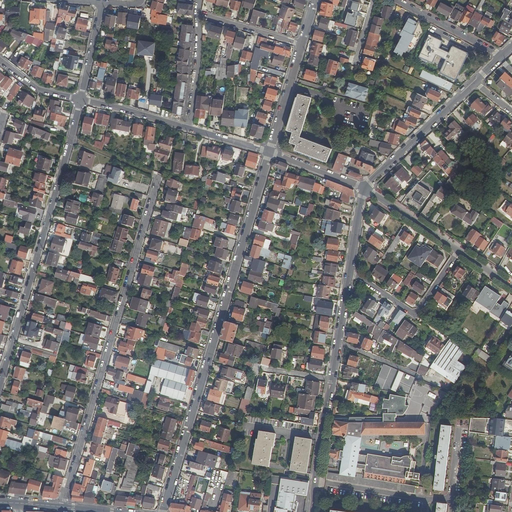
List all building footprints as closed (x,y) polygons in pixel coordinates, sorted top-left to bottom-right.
[(164,0),(151,0),(152,0),(153,1),(152,4),(151,9),(161,12),(164,0)] [(217,0),(217,3),(216,5),(228,8),(230,2),(230,0),(217,0)] [(233,0),(230,0),(230,2),(232,3),(231,8),(238,11),(241,2),(233,0)] [(243,0),(241,6),(254,10),(254,9),(256,0),(243,0)] [(306,0),(304,0),(295,0),(293,6),(303,9),(306,0)] [(347,0),(345,8),(349,9),(352,0),(356,1),(356,0),(347,0)] [(184,14),(186,2),(183,1),(183,3),(178,2),(177,13),(184,14)] [(189,2),(186,2),(184,14),(192,15),(194,2),(190,1),(190,3),(189,3),(189,2)] [(332,4),(323,1),(320,14),(326,15),(327,11),(330,11),(332,4)] [(437,9),(446,15),(450,7),(446,5),(447,5),(445,4),(440,2),(437,9)] [(458,21),(465,9),(456,4),(453,9),(452,11),(453,11),(450,17),(458,21)] [(64,9),(60,8),(59,13),(62,14),(70,16),(76,17),(77,11),(71,10),(69,10),(69,6),(64,5),(64,9)] [(283,5),(282,9),(279,18),(283,19),(290,22),(292,16),(295,9),(283,5)] [(390,19),(391,14),(392,8),(385,6),(384,10),(383,13),(382,18),(390,19)] [(20,8),(6,7),(6,9),(5,15),(19,16),(20,8)] [(511,11),(505,7),(503,11),(505,12),(502,18),(511,23),(511,18),(509,17),(510,15),(509,15),(511,11)] [(35,9),(35,12),(31,11),(30,16),(30,23),(38,23),(39,19),(45,20),(46,10),(35,9)] [(254,10),(250,24),(255,26),(258,15),(259,15),(260,15),(261,12),(254,9),(254,10)] [(472,14),(465,10),(460,19),(465,22),(466,21),(468,22),(472,14)] [(123,13),(119,13),(118,18),(116,17),(115,24),(127,25),(128,19),(128,13),(127,13),(127,12),(123,11),(123,13)] [(486,11),(483,17),(480,23),(484,25),(487,26),(488,23),(490,20),(489,19),(492,14),(486,11)] [(166,24),(167,16),(159,15),(159,13),(153,12),(151,22),(166,24)] [(483,17),(475,12),(469,23),(477,28),(480,23),(483,17)] [(116,17),(117,16),(106,14),(104,25),(115,27),(115,24),(116,17)] [(138,29),(141,16),(129,14),(128,19),(127,25),(126,27),(138,29)] [(374,16),(372,24),(373,24),(381,26),(382,21),(380,20),(378,20),(379,18),(374,16)] [(86,31),(88,20),(79,18),(77,24),(76,24),(76,25),(77,25),(76,29),(83,31),(86,31)] [(340,23),(322,18),(318,30),(321,31),(324,32),(324,29),(327,30),(330,23),(347,28),(348,26),(343,24),(340,23)] [(411,34),(418,23),(409,18),(403,30),(399,27),(397,31),(397,32),(397,33),(402,36),(393,51),(400,55),(403,51),(405,52),(413,35),(411,34)] [(508,34),(511,25),(511,24),(504,20),(499,30),(508,34)] [(295,33),(298,24),(291,22),(288,30),(295,33)] [(181,32),(193,33),(193,30),(192,30),(193,24),(190,23),(190,25),(183,24),(181,32)] [(420,24),(418,23),(411,34),(413,35),(420,24)] [(477,29),(476,31),(480,33),(484,25),(480,23),(477,28),(477,29)] [(44,40),(44,41),(48,41),(48,35),(48,29),(50,29),(54,30),(56,25),(47,24),(45,29),(44,35),(44,40)] [(373,24),(370,32),(379,34),(381,26),(373,24)] [(208,35),(220,39),(223,29),(211,25),(208,35)] [(8,35),(9,34),(11,32),(12,32),(13,29),(7,26),(2,32),(8,35)] [(67,29),(60,27),(57,38),(64,40),(67,29)] [(9,34),(24,41),(28,35),(18,31),(13,29),(12,32),(11,32),(9,34)] [(316,30),(312,41),(314,42),(322,44),(325,32),(324,32),(321,31),(316,30)] [(358,32),(355,31),(350,30),(346,44),(354,47),(358,32)] [(237,34),(228,31),(226,40),(229,42),(229,48),(227,54),(231,55),(234,47),(237,37),(237,34)] [(505,37),(496,31),(492,39),(496,41),(495,43),(499,45),(505,37)] [(194,33),(193,33),(181,32),(180,40),(181,40),(193,42),(194,38),(192,38),(192,36),(193,35),(194,33)] [(376,47),(379,35),(370,33),(367,43),(366,44),(376,47)] [(443,41),(429,35),(419,57),(432,63),(436,55),(446,59),(440,73),(455,80),(468,52),(453,46),(449,53),(439,48),(443,41)] [(106,37),(101,36),(100,39),(107,41),(106,43),(105,43),(105,44),(106,44),(105,48),(111,49),(111,51),(111,53),(114,53),(116,52),(117,47),(115,47),(116,42),(112,41),(112,39),(112,38),(106,37)] [(263,38),(259,36),(256,47),(274,52),(275,47),(277,42),(275,41),(273,47),(265,45),(262,44),(263,38)] [(40,48),(44,41),(41,40),(35,37),(32,44),(40,48)] [(237,37),(234,47),(243,49),(244,48),(246,39),(237,37)] [(69,55),(70,55),(70,52),(63,50),(64,47),(55,45),(56,39),(53,38),(50,50),(61,53),(64,54),(69,55)] [(193,44),(193,42),(181,40),(180,48),(193,50),(193,46),(191,46),(192,45),(193,44)] [(155,43),(140,41),(138,52),(153,54),(155,43)] [(322,44),(314,42),(314,43),(313,43),(311,52),(311,54),(320,56),(320,57),(323,44),(322,44)] [(131,69),(133,59),(136,44),(131,43),(127,64),(124,64),(124,67),(131,69)] [(373,56),(375,48),(376,47),(366,44),(364,53),(371,55),(370,57),(372,57),(372,56),(373,56)] [(275,47),(274,52),(276,53),(280,54),(285,56),(286,56),(289,57),(291,49),(286,47),(286,49),(285,51),(284,50),(282,50),(282,49),(275,47)] [(192,54),(193,50),(180,48),(179,56),(190,58),(191,55),(190,55),(190,53),(192,54)] [(243,50),(241,57),(240,61),(246,62),(247,59),(251,60),(253,53),(243,50)] [(280,54),(276,53),(273,63),(282,66),(285,56),(280,54)] [(320,56),(311,54),(309,63),(317,66),(320,56)] [(80,57),(69,55),(68,58),(64,57),(63,64),(67,65),(66,68),(74,70),(75,67),(77,68),(80,57)] [(189,61),(190,58),(179,56),(178,56),(177,64),(178,64),(189,66),(190,62),(188,62),(188,61),(189,61)] [(18,64),(29,70),(32,64),(33,62),(30,61),(31,60),(25,57),(25,58),(22,57),(20,60),(18,64)] [(329,59),(325,72),(335,75),(339,62),(336,61),(329,59)] [(375,61),(365,59),(363,67),(373,70),(375,61)] [(94,76),(94,79),(103,81),(107,63),(97,61),(96,65),(100,66),(100,69),(98,77),(94,76)] [(191,66),(189,66),(178,64),(177,73),(189,74),(189,71),(188,71),(188,70),(190,70),(191,66)] [(40,77),(44,69),(39,67),(35,65),(31,74),(40,77)] [(228,66),(228,70),(227,77),(234,78),(236,65),(228,66)] [(217,67),(215,80),(227,80),(227,77),(228,70),(217,67)] [(449,91),(453,84),(423,69),(419,77),(434,84),(449,91)] [(315,81),(317,73),(307,70),(305,78),(315,81)] [(42,81),(51,83),(54,73),(53,71),(50,71),(49,72),(49,74),(44,73),(42,81)] [(349,79),(355,81),(358,74),(351,72),(349,79)] [(104,91),(114,93),(115,89),(116,86),(118,74),(113,73),(112,78),(107,78),(104,91)] [(190,75),(189,74),(177,73),(176,81),(177,81),(188,83),(189,80),(188,80),(188,78),(190,78),(190,75)] [(69,76),(59,74),(57,84),(68,87),(69,83),(68,83),(68,81),(69,76)] [(504,74),(500,77),(503,80),(511,87),(511,86),(511,78),(510,77),(509,78),(504,74)] [(11,80),(9,78),(7,77),(0,85),(0,93),(3,96),(13,82),(11,80)] [(277,78),(272,77),(272,79),(267,77),(264,86),(274,89),(277,78)] [(503,80),(500,77),(497,81),(511,94),(511,92),(511,87),(503,80)] [(94,79),(93,82),(90,82),(89,87),(96,89),(96,85),(100,86),(102,86),(103,81),(94,79)] [(190,83),(188,83),(177,81),(176,89),(183,90),(188,91),(188,88),(187,88),(187,86),(189,86),(190,83)] [(368,88),(348,82),(345,95),(364,100),(368,88)] [(118,86),(117,89),(116,95),(124,97),(126,86),(118,84),(118,86)] [(20,89),(21,88),(17,85),(12,91),(13,92),(11,95),(12,96),(15,98),(17,95),(20,89)] [(157,107),(161,108),(164,86),(161,86),(160,90),(159,96),(155,95),(151,94),(149,104),(157,105),(157,107)] [(127,97),(138,99),(140,89),(136,88),(136,90),(128,89),(127,97)] [(275,101),(278,90),(269,88),(266,98),(275,101)] [(34,99),(20,89),(17,95),(19,97),(17,99),(20,102),(21,101),(29,107),(34,99)] [(187,93),(188,91),(183,90),(176,89),(175,97),(188,99),(188,95),(186,95),(186,93),(187,93)] [(437,100),(440,93),(431,89),(427,96),(437,100)] [(427,97),(418,93),(413,104),(422,108),(427,97)] [(311,98),(298,94),(287,130),(292,132),(289,142),(296,144),(294,150),(327,161),(331,149),(300,137),(311,98)] [(198,95),(196,109),(206,110),(210,110),(212,100),(207,99),(207,96),(198,95)] [(187,103),(188,99),(175,97),(174,105),(186,107),(186,104),(185,104),(185,103),(187,103)] [(471,104),(468,106),(473,111),(475,110),(482,102),(480,101),(482,99),(480,97),(472,105),(471,104)] [(210,110),(209,114),(222,116),(223,111),(224,101),(212,100),(210,110)] [(272,103),(265,101),(265,103),(263,109),(270,111),(272,103)] [(485,106),(482,102),(475,110),(479,113),(480,111),(486,106),(485,106)] [(487,104),(485,106),(486,106),(480,111),(485,116),(492,109),(487,104)] [(185,110),(186,107),(174,105),(173,113),(185,116),(186,112),(184,111),(184,110),(185,110)] [(52,106),(51,113),(52,114),(60,115),(62,108),(58,108),(52,106)] [(418,118),(420,111),(412,108),(409,106),(406,112),(409,114),(418,118)] [(206,110),(196,109),(195,117),(205,118),(206,110)] [(235,110),(235,112),(234,123),(234,126),(248,127),(249,110),(239,110),(239,111),(235,110)] [(34,111),(32,117),(34,118),(34,120),(43,122),(45,113),(36,111),(34,111)] [(222,116),(221,124),(226,125),(226,123),(234,123),(235,112),(223,111),(222,116)] [(498,115),(499,114),(495,111),(489,119),(496,125),(502,118),(498,115)] [(259,125),(264,127),(267,115),(258,112),(257,115),(261,117),(261,118),(259,118),(259,120),(260,120),(259,125)] [(65,119),(65,117),(60,115),(52,114),(50,120),(58,122),(57,125),(64,127),(65,119)] [(109,117),(95,114),(95,115),(94,120),(93,123),(107,126),(109,117)] [(476,123),(478,120),(473,114),(466,121),(474,130),(479,126),(476,123)] [(406,122),(414,126),(417,121),(416,120),(417,119),(409,115),(406,122)] [(93,123),(94,120),(85,118),(82,130),(91,132),(93,123)] [(397,118),(396,121),(399,122),(395,130),(405,135),(409,125),(400,121),(400,120),(397,118)] [(122,122),(122,121),(120,121),(120,120),(119,119),(117,119),(115,119),(114,119),(113,119),(111,129),(121,131),(122,122)] [(503,135),(505,137),(510,131),(508,130),(509,129),(511,125),(511,123),(506,119),(501,125),(505,128),(504,129),(504,131),(503,133),(503,135)] [(23,136),(26,125),(16,121),(14,126),(19,128),(17,134),(23,136)] [(462,128),(454,121),(448,127),(451,129),(443,136),(448,141),(462,128)] [(131,124),(122,122),(121,131),(129,132),(131,124)] [(134,136),(144,137),(145,125),(135,124),(134,136)] [(261,137),(264,127),(259,125),(254,124),(251,134),(261,137)] [(48,141),(51,134),(34,128),(26,125),(23,136),(25,137),(26,132),(35,135),(36,133),(42,135),(41,138),(48,141)] [(146,137),(144,137),(143,145),(153,147),(155,130),(147,128),(146,137)] [(511,130),(510,131),(505,137),(503,140),(508,144),(507,145),(511,148),(511,147),(511,130)] [(17,134),(7,131),(4,142),(11,145),(12,141),(9,140),(10,136),(13,137),(22,140),(23,136),(17,134)] [(398,144),(400,135),(390,132),(390,135),(388,142),(398,144)] [(171,149),(174,139),(167,137),(166,142),(160,140),(159,146),(161,147),(171,149)] [(490,138),(483,147),(488,152),(492,148),(489,146),(492,141),(491,140),(490,138)] [(389,154),(391,144),(371,139),(370,145),(380,147),(380,151),(381,152),(381,153),(383,153),(384,152),(389,154)] [(424,139),(420,143),(421,144),(420,145),(421,146),(422,146),(423,146),(423,147),(431,155),(434,158),(438,154),(424,139)] [(95,147),(103,150),(104,144),(104,143),(96,142),(95,147)] [(343,143),(339,153),(343,154),(344,151),(350,153),(352,147),(346,144),(346,143),(344,142),(344,143),(343,143)] [(23,149),(29,151),(31,145),(24,143),(23,149)] [(212,148),(208,147),(207,156),(213,158),(213,160),(218,161),(219,160),(222,149),(212,146),(212,148)] [(6,163),(14,166),(19,167),(23,153),(10,149),(6,163)] [(167,163),(170,153),(160,150),(155,149),(154,158),(161,159),(160,161),(167,163)] [(85,152),(79,151),(78,156),(81,157),(79,165),(90,168),(93,155),(85,153),(85,152)] [(238,153),(228,151),(226,159),(236,161),(238,153)] [(362,151),(359,160),(371,165),(372,161),(371,160),(373,155),(362,151)] [(438,154),(449,167),(450,167),(451,166),(449,164),(452,162),(442,151),(438,154)] [(339,153),(333,169),(341,172),(344,166),(346,160),(348,156),(343,154),(339,153)] [(182,174),(185,155),(175,154),(172,172),(182,174)] [(438,154),(434,158),(443,168),(444,167),(446,170),(449,167),(438,154)] [(256,168),(258,159),(249,156),(246,165),(256,168)] [(352,157),(350,162),(355,163),(355,165),(368,170),(370,173),(375,169),(372,165),(371,165),(359,160),(352,157)] [(52,161),(41,158),(38,169),(48,172),(52,161)] [(468,168),(460,159),(459,160),(457,162),(450,168),(454,172),(459,177),(468,168)] [(273,163),(272,166),(280,169),(279,174),(285,176),(288,168),(289,165),(276,161),(273,163)] [(4,163),(1,162),(0,164),(0,170),(8,173),(9,170),(12,171),(14,166),(6,163),(4,163)] [(417,164),(411,170),(418,176),(423,171),(417,164)] [(109,175),(112,167),(107,165),(105,170),(103,169),(101,175),(109,177),(109,175)] [(235,176),(242,178),(245,167),(239,165),(238,165),(235,176)] [(201,167),(189,166),(188,174),(199,176),(201,167)] [(109,177),(108,181),(117,184),(122,171),(121,171),(121,170),(120,171),(115,168),(112,176),(109,175),(109,177)] [(288,168),(285,176),(284,181),(283,181),(285,182),(287,176),(294,179),(295,173),(296,172),(296,171),(288,168)] [(410,177),(402,168),(384,185),(389,189),(390,188),(397,194),(403,189),(400,186),(400,185),(398,183),(400,181),(403,183),(405,181),(407,183),(411,179),(409,177),(410,177)] [(91,175),(80,172),(79,176),(80,176),(78,183),(88,186),(91,175)] [(456,181),(459,177),(454,172),(450,176),(455,180),(456,181)] [(44,184),(47,176),(37,173),(35,181),(37,182),(44,184)] [(214,175),(213,180),(225,184),(227,175),(219,173),(218,175),(214,175)] [(101,175),(95,194),(103,196),(107,184),(108,181),(109,177),(101,175)] [(171,179),(168,177),(165,188),(169,190),(176,192),(179,182),(171,179)] [(316,182),(301,177),(299,182),(298,187),(313,191),(315,184),(316,182)] [(267,192),(266,196),(270,197),(278,200),(280,193),(279,192),(282,182),(277,181),(274,188),(277,189),(276,191),(275,191),(273,191),(271,192),(271,193),(267,192)] [(39,192),(44,194),(46,190),(44,189),(46,185),(44,184),(37,182),(34,191),(39,192)] [(332,182),(330,187),(344,193),(346,187),(332,182)] [(322,186),(315,184),(313,191),(319,193),(322,186)] [(431,193),(418,184),(406,196),(412,200),(413,199),(415,200),(414,201),(422,206),(431,193)] [(240,200),(243,191),(228,186),(227,190),(233,192),(232,195),(233,195),(232,197),(232,198),(233,198),(233,200),(238,201),(239,200),(240,200)] [(344,193),(341,200),(345,201),(344,202),(349,204),(351,196),(353,197),(355,198),(354,190),(346,187),(344,193)] [(441,187),(436,195),(444,200),(449,192),(442,188),(441,187)] [(166,200),(165,202),(169,203),(173,204),(174,202),(175,203),(179,192),(176,192),(169,190),(166,200)] [(30,206),(40,209),(44,194),(39,192),(38,195),(35,194),(33,200),(31,200),(30,206)] [(103,196),(95,194),(94,193),(92,201),(94,202),(93,205),(98,206),(98,205),(101,206),(103,196)] [(121,196),(121,194),(119,193),(118,195),(115,194),(111,207),(122,210),(125,196),(121,196)] [(434,194),(422,212),(426,215),(434,203),(432,202),(436,195),(434,194)] [(280,200),(278,200),(270,197),(267,208),(277,211),(279,206),(280,200)] [(341,207),(342,202),(328,197),(325,205),(336,208),(337,206),(341,207)] [(227,198),(226,198),(225,201),(229,203),(227,209),(230,211),(236,213),(236,212),(241,213),(243,208),(238,206),(239,202),(238,201),(233,200),(227,198)] [(132,205),(130,210),(136,212),(139,201),(134,199),(133,203),(131,202),(131,204),(132,205)] [(78,202),(69,200),(67,205),(65,212),(69,213),(74,214),(78,202)] [(511,216),(511,205),(506,201),(500,208),(511,216)] [(183,207),(173,204),(169,203),(167,210),(178,214),(181,214),(182,212),(183,207)] [(314,205),(309,203),(307,210),(305,216),(311,217),(314,205)] [(451,213),(472,226),(479,214),(473,210),(471,214),(456,205),(451,213)] [(23,220),(33,223),(35,218),(34,218),(36,211),(21,207),(19,215),(24,216),(23,220)] [(305,216),(307,210),(300,208),(298,214),(305,216)] [(340,212),(328,209),(325,220),(328,221),(333,222),(337,223),(340,212)] [(176,221),(178,214),(167,210),(164,210),(162,217),(176,221)] [(280,214),(265,210),(262,221),(275,225),(276,219),(277,219),(279,218),(280,214)] [(385,216),(376,210),(371,218),(379,224),(385,216)] [(436,212),(429,222),(433,224),(440,214),(436,212)] [(74,214),(69,213),(66,222),(76,225),(79,216),(78,215),(77,215),(74,214)] [(240,217),(231,214),(228,223),(238,226),(240,217)] [(134,218),(125,215),(123,223),(122,224),(132,227),(134,218)] [(199,216),(197,215),(193,227),(204,230),(206,221),(209,222),(210,219),(209,219),(208,219),(201,216),(199,216)] [(490,221),(501,228),(504,223),(493,216),(490,221)] [(168,222),(156,219),(152,234),(163,238),(164,237),(168,222)] [(262,221),(261,221),(259,228),(263,229),(267,230),(267,232),(268,232),(269,230),(273,232),(275,225),(262,221)] [(345,224),(337,223),(333,222),(332,228),(333,228),(332,236),(336,237),(337,233),(341,234),(342,229),(344,229),(345,224)] [(22,227),(21,230),(20,232),(20,233),(29,235),(32,225),(27,223),(26,228),(22,227)] [(233,235),(236,227),(223,223),(222,225),(228,227),(226,233),(233,235)] [(63,230),(64,230),(65,227),(58,225),(55,235),(61,236),(62,233),(63,230)] [(119,227),(118,232),(115,240),(124,243),(125,243),(129,230),(119,227)] [(187,247),(192,229),(187,228),(184,239),(181,238),(179,245),(187,247)] [(195,231),(192,230),(189,239),(194,240),(195,239),(198,240),(201,231),(196,229),(195,231)] [(384,233),(377,229),(369,242),(379,249),(385,240),(381,238),(384,233)] [(414,238),(401,229),(394,240),(384,255),(383,257),(382,258),(386,261),(401,239),(403,240),(404,241),(409,245),(414,238)] [(468,248),(471,250),(475,244),(479,238),(481,235),(472,229),(466,239),(472,243),(468,248)] [(471,250),(474,251),(477,246),(483,250),(488,243),(483,240),(482,239),(483,237),(484,236),(485,237),(488,233),(484,230),(481,235),(479,238),(480,238),(475,245),(475,244),(471,250)] [(93,233),(87,231),(86,233),(83,233),(82,235),(81,234),(79,242),(89,245),(91,238),(93,233)] [(103,235),(93,232),(93,233),(91,238),(98,240),(101,240),(102,237),(102,236),(103,235)] [(12,243),(14,237),(7,235),(5,241),(12,243)] [(262,248),(268,249),(271,241),(266,239),(266,238),(257,235),(254,245),(262,248)] [(217,237),(214,246),(218,248),(222,249),(226,250),(229,241),(223,239),(222,239),(217,237)] [(50,250),(62,253),(66,241),(54,238),(50,250)] [(91,238),(89,245),(96,246),(98,240),(91,238)] [(163,241),(153,239),(150,248),(160,251),(163,241)] [(327,250),(328,250),(337,251),(339,241),(329,239),(327,250)] [(115,240),(112,251),(120,253),(124,243),(115,240)] [(79,242),(78,241),(77,246),(80,247),(79,248),(90,251),(89,254),(94,256),(97,247),(96,246),(89,245),(79,242)] [(21,247),(21,246),(14,244),(12,249),(17,250),(17,251),(19,252),(18,256),(27,259),(30,249),(21,247)] [(505,249),(497,244),(496,246),(493,244),(490,249),(501,256),(505,249)] [(255,259),(258,260),(260,254),(262,254),(263,252),(261,251),(262,248),(254,245),(250,257),(255,259)] [(377,266),(377,265),(381,260),(376,257),(378,253),(368,247),(368,246),(365,250),(367,251),(364,256),(373,261),(372,263),(377,266)] [(426,259),(431,252),(425,248),(424,250),(417,246),(408,259),(421,267),(425,260),(426,259)] [(229,251),(226,250),(222,249),(220,256),(219,258),(226,260),(229,251)] [(444,258),(432,250),(431,252),(426,259),(438,267),(444,258)] [(146,257),(145,261),(156,264),(158,256),(159,254),(149,251),(147,256),(147,257),(146,257)] [(337,262),(339,253),(329,251),(328,252),(326,252),(325,259),(326,259),(327,259),(327,260),(337,262)] [(56,268),(60,256),(50,253),(46,265),(56,268)] [(245,256),(244,259),(254,262),(251,270),(260,273),(262,268),(263,269),(265,262),(258,260),(255,259),(250,257),(245,256)] [(289,269),(293,257),(288,256),(285,268),(289,269)] [(437,268),(438,267),(426,259),(425,260),(437,268)] [(24,263),(14,260),(10,272),(20,275),(24,263)] [(204,264),(203,269),(220,274),(223,265),(211,261),(210,265),(204,264)] [(188,265),(182,263),(179,275),(185,276),(185,277),(188,265)] [(335,275),(336,272),(337,265),(327,264),(325,274),(335,275)] [(144,265),(142,273),(152,276),(155,268),(144,265)] [(377,266),(371,274),(383,281),(388,273),(382,268),(383,267),(380,266),(380,267),(377,265),(377,266)] [(119,269),(111,267),(107,281),(115,283),(119,269)] [(466,273),(458,267),(453,275),(461,280),(466,273)] [(80,276),(81,275),(68,271),(68,272),(62,270),(62,269),(58,268),(55,277),(66,280),(66,281),(71,282),(73,276),(76,277),(74,284),(78,285),(79,281),(80,276)] [(176,283),(180,271),(175,270),(173,275),(167,273),(165,280),(171,282),(176,283)] [(261,277),(262,274),(260,273),(251,270),(249,279),(253,280),(252,281),(256,282),(256,281),(260,282),(260,281),(261,277)] [(408,288),(410,289),(413,284),(411,283),(414,278),(413,278),(415,275),(411,272),(404,283),(407,285),(406,287),(408,288)] [(134,284),(139,286),(140,284),(149,287),(152,277),(142,274),(140,282),(135,281),(134,284)] [(403,279),(394,274),(387,284),(395,289),(398,285),(399,285),(403,279)] [(185,276),(179,275),(175,287),(181,289),(185,276)] [(96,281),(80,276),(79,281),(81,281),(95,285),(96,281)] [(207,283),(218,286),(220,279),(210,276),(207,283)] [(324,276),(323,286),(330,287),(333,287),(334,281),(335,278),(324,276)] [(22,285),(24,279),(16,277),(14,283),(22,285)] [(54,283),(43,280),(39,292),(50,295),(54,283)] [(79,281),(78,285),(77,287),(79,287),(80,287),(82,288),(80,293),(89,295),(91,290),(96,291),(97,287),(88,285),(84,284),(84,285),(81,284),(81,281),(79,281)] [(255,284),(244,281),(241,292),(251,295),(255,284)] [(207,283),(203,282),(200,289),(215,294),(218,286),(207,283)] [(424,287),(416,282),(412,288),(420,293),(424,287)] [(323,286),(319,285),(318,298),(329,299),(330,287),(323,286)] [(476,301),(481,294),(469,286),(463,295),(470,299),(475,302),(476,301)] [(485,286),(485,287),(481,294),(476,301),(478,302),(480,302),(481,303),(482,303),(484,302),(486,298),(497,306),(502,299),(492,292),(492,291),(485,286)] [(181,289),(175,287),(172,299),(175,300),(177,301),(181,289)] [(0,293),(17,299),(19,294),(3,289),(0,288),(0,293)] [(453,301),(455,296),(443,288),(440,292),(448,297),(453,301)] [(118,293),(103,289),(100,297),(115,302),(118,293)] [(148,296),(151,297),(152,292),(144,289),(142,297),(147,298),(148,296)] [(418,297),(412,292),(406,300),(409,301),(408,303),(409,303),(410,302),(413,304),(418,297)] [(448,307),(453,301),(448,297),(447,298),(439,293),(439,292),(434,298),(448,307)] [(218,300),(196,293),(194,300),(198,302),(197,305),(207,308),(210,300),(217,302),(218,300)] [(56,300),(36,294),(35,299),(39,300),(38,302),(49,305),(48,306),(54,308),(56,300)] [(149,301),(133,297),(130,309),(140,312),(146,313),(149,301)] [(278,308),(279,304),(253,297),(250,306),(256,308),(258,304),(273,308),(272,311),(276,312),(278,308)] [(380,310),(383,305),(379,303),(378,304),(370,299),(365,307),(365,308),(363,312),(371,317),(374,312),(373,312),(374,310),(372,308),(375,309),(379,311),(380,310)] [(324,309),(323,311),(332,313),(334,304),(322,302),(321,309),(324,309)] [(392,307),(385,303),(383,305),(380,310),(383,311),(386,314),(387,314),(392,307)] [(0,317),(6,319),(9,307),(0,304),(0,317)] [(244,307),(236,305),(235,307),(234,307),(230,318),(242,321),(246,308),(244,307)] [(97,313),(98,312),(83,308),(82,312),(97,316),(96,317),(97,317),(97,318),(98,318),(98,319),(109,322),(111,317),(97,313)] [(200,313),(199,316),(208,319),(209,314),(206,313),(206,311),(199,308),(197,313),(200,313)] [(402,320),(406,314),(400,310),(396,316),(395,318),(400,321),(401,321),(402,320)] [(146,313),(140,312),(136,325),(145,327),(148,316),(151,317),(152,315),(146,313)] [(366,318),(356,312),(354,315),(363,322),(366,318)] [(44,316),(34,313),(32,319),(43,322),(43,320),(45,320),(45,318),(44,318),(44,316)] [(322,317),(322,315),(320,315),(317,314),(314,330),(326,332),(327,328),(329,328),(330,318),(322,317)] [(67,321),(68,318),(58,315),(57,320),(61,321),(67,323),(67,321)] [(192,324),(190,331),(192,331),(199,333),(201,326),(205,328),(208,320),(199,318),(196,325),(192,324)] [(375,331),(377,326),(372,322),(366,318),(363,322),(367,324),(364,330),(372,333),(373,330),(375,331)] [(38,323),(29,321),(24,336),(33,339),(34,336),(37,337),(40,328),(36,327),(38,323)] [(382,329),(386,331),(389,326),(386,324),(385,325),(380,321),(377,326),(382,329)] [(418,330),(405,321),(396,334),(404,340),(407,334),(413,338),(418,330)] [(238,325),(226,322),(220,340),(226,341),(233,343),(238,325)] [(270,334),(272,325),(262,322),(261,323),(261,325),(259,331),(270,334)] [(101,326),(89,323),(88,329),(87,331),(99,334),(101,326)] [(99,338),(102,326),(101,326),(99,334),(87,331),(88,329),(86,328),(85,335),(99,338)] [(382,329),(377,326),(375,331),(373,330),(372,333),(375,334),(373,339),(374,339),(377,341),(379,336),(382,329)] [(59,330),(48,327),(46,331),(59,335),(56,343),(60,344),(61,344),(63,336),(64,331),(59,330)] [(143,330),(131,327),(127,339),(136,341),(139,342),(143,330)] [(268,339),(270,334),(259,331),(244,327),(243,330),(262,335),(263,338),(268,339)] [(185,329),(182,338),(188,340),(191,331),(185,329)] [(398,339),(392,335),(386,331),(382,329),(379,336),(384,339),(393,343),(390,350),(393,352),(395,345),(394,344),(398,339)] [(199,333),(192,331),(189,341),(199,344),(202,334),(199,333)] [(326,333),(316,331),(314,343),(324,345),(326,333)] [(357,343),(359,335),(350,333),(348,342),(357,343)] [(69,338),(65,337),(63,336),(61,344),(67,345),(69,338)] [(99,340),(90,338),(87,347),(97,349),(99,340)] [(126,338),(124,338),(123,342),(121,341),(118,350),(120,350),(119,353),(126,355),(127,352),(127,353),(128,349),(133,351),(136,341),(127,339),(126,338)] [(377,341),(374,339),(373,342),(365,338),(361,346),(369,350),(370,349),(373,351),(377,341)] [(426,346),(439,355),(445,346),(441,344),(432,338),(426,346)] [(460,345),(450,339),(448,341),(458,348),(460,345)] [(60,344),(56,343),(46,340),(43,348),(58,353),(60,344)] [(188,349),(160,341),(158,347),(167,350),(182,354),(188,356),(196,358),(199,350),(189,347),(188,349)] [(240,359),(244,347),(233,343),(226,341),(223,353),(235,357),(240,359)] [(264,353),(266,346),(247,341),(245,347),(264,353)] [(424,357),(418,353),(416,351),(400,341),(398,346),(397,349),(410,356),(411,355),(422,362),(424,357)] [(457,379),(464,369),(456,363),(464,351),(458,348),(448,341),(445,346),(439,355),(433,363),(457,379)] [(283,346),(273,345),(271,358),(281,359),(283,346)] [(156,351),(158,347),(152,346),(151,350),(149,355),(153,356),(155,351),(156,351)] [(311,358),(323,360),(325,350),(318,349),(318,347),(313,346),(311,358)] [(56,360),(57,356),(48,353),(25,347),(24,351),(32,353),(56,360)] [(167,350),(158,347),(154,359),(164,362),(167,350)] [(477,349),(476,351),(478,352),(477,353),(480,354),(480,353),(486,357),(487,356),(489,358),(490,356),(487,354),(482,351),(478,348),(477,349)] [(93,367),(97,354),(87,351),(86,354),(88,355),(86,365),(88,365),(88,366),(93,367)] [(491,363),(494,359),(490,356),(489,358),(487,356),(486,357),(480,353),(480,354),(477,353),(478,352),(476,351),(475,352),(491,363)] [(32,354),(23,352),(19,365),(28,368),(32,354)] [(232,368),(235,357),(223,353),(222,353),(219,362),(225,363),(224,364),(227,365),(227,366),(232,368)] [(187,357),(188,356),(182,354),(180,363),(191,367),(193,359),(187,357)] [(118,356),(114,370),(124,373),(128,373),(129,371),(128,370),(131,360),(118,356)] [(360,358),(351,356),(348,364),(357,367),(360,358)] [(270,359),(263,357),(261,363),(268,365),(270,359)] [(164,362),(154,359),(150,374),(153,375),(160,377),(164,362)] [(321,371),(323,361),(311,359),(309,369),(321,371)] [(260,365),(260,364),(246,360),(245,365),(251,367),(250,373),(257,375),(259,371),(259,368),(260,365)] [(193,387),(197,372),(164,362),(160,377),(165,379),(188,385),(193,387)] [(457,379),(433,363),(431,367),(447,378),(454,383),(457,379)] [(85,379),(88,370),(70,365),(69,369),(75,370),(74,374),(73,379),(86,383),(87,379),(85,379)] [(357,369),(346,365),(345,369),(344,369),(342,377),(349,378),(351,372),(356,373),(357,369)] [(231,379),(234,369),(232,368),(227,366),(224,366),(223,369),(222,373),(221,376),(231,379)] [(425,376),(429,370),(420,366),(417,373),(425,376)] [(22,381),(26,370),(17,367),(13,379),(22,381)] [(114,370),(109,368),(108,374),(117,376),(115,383),(123,385),(125,379),(123,378),(124,373),(114,370)] [(153,375),(150,374),(145,392),(149,393),(152,382),(151,382),(153,375)] [(225,393),(228,381),(220,379),(218,378),(215,390),(222,392),(225,393)] [(383,389),(390,390),(394,382),(385,378),(383,378),(380,385),(384,386),(383,389)] [(188,385),(165,379),(161,394),(184,400),(188,385)] [(268,381),(258,380),(256,392),(266,394),(268,381)] [(15,381),(11,394),(16,395),(19,385),(20,383),(15,381)] [(314,396),(318,396),(320,383),(314,382),(314,381),(313,381),(313,382),(307,381),(306,390),(302,389),(301,394),(314,396)] [(359,384),(352,383),(350,391),(356,392),(363,394),(366,385),(359,384)] [(286,386),(272,384),(271,396),(284,398),(285,391),(286,386)] [(76,389),(63,385),(62,390),(67,391),(65,396),(74,398),(76,389)] [(250,400),(253,388),(248,387),(245,399),(250,400)] [(145,391),(142,391),(142,392),(134,389),(130,400),(141,403),(145,391)] [(219,403),(222,392),(215,390),(211,389),(208,400),(219,403)] [(350,391),(347,390),(346,395),(349,395),(348,400),(354,401),(356,392),(350,391)] [(149,393),(145,392),(140,407),(144,408),(149,393)] [(363,394),(356,392),(354,401),(358,403),(359,399),(365,401),(366,400),(369,401),(378,403),(379,398),(363,394)] [(310,410),(312,411),(314,396),(301,394),(300,398),(301,398),(300,409),(308,410),(310,410)] [(53,404),(55,397),(46,395),(45,396),(43,402),(43,403),(40,413),(46,414),(49,403),(53,404)] [(112,398),(108,397),(105,406),(110,408),(108,412),(116,414),(125,416),(129,400),(127,399),(113,395),(112,398)] [(383,417),(396,417),(396,416),(403,415),(406,412),(407,410),(409,406),(405,406),(405,398),(390,395),(389,400),(384,399),(382,409),(388,409),(388,414),(383,414),(383,417)] [(170,400),(156,396),(155,400),(160,401),(158,408),(168,411),(170,404),(169,403),(170,400)] [(40,413),(43,403),(29,399),(27,404),(39,408),(37,414),(37,415),(40,415),(40,413)] [(206,408),(204,413),(214,416),(215,412),(218,413),(220,406),(215,405),(207,402),(205,408),(206,408)] [(66,420),(76,423),(79,413),(75,412),(76,409),(71,408),(71,410),(69,409),(69,411),(68,411),(68,413),(66,420)] [(61,412),(59,418),(66,420),(68,413),(61,412)] [(303,417),(302,424),(313,426),(315,413),(310,412),(310,417),(309,418),(303,417)] [(15,426),(16,421),(2,417),(0,423),(0,427),(4,429),(5,428),(10,429),(11,425),(15,426)] [(77,429),(79,424),(76,423),(66,420),(59,418),(55,417),(52,428),(61,431),(63,424),(68,426),(68,427),(77,429)] [(108,420),(99,417),(97,423),(108,427),(109,426),(107,425),(108,423),(108,420)] [(167,417),(165,427),(174,430),(177,420),(167,417)] [(425,423),(395,423),(363,423),(364,417),(349,417),(348,423),(335,421),(333,435),(346,437),(344,449),(341,470),(340,474),(355,477),(356,469),(358,455),(361,435),(425,435),(425,423)] [(126,425),(135,427),(136,420),(128,418),(126,425)] [(491,423),(489,435),(497,436),(502,437),(503,431),(502,431),(503,419),(500,419),(495,419),(491,419),(491,423)] [(200,430),(203,431),(205,431),(204,432),(206,433),(207,432),(210,423),(203,421),(200,430)] [(108,427),(97,423),(96,430),(113,435),(115,429),(108,427)] [(434,490),(443,491),(445,482),(445,483),(446,483),(446,479),(445,479),(445,480),(445,479),(447,460),(448,460),(448,457),(450,438),(451,438),(452,435),(451,435),(451,436),(450,436),(451,426),(442,425),(438,456),(435,456),(435,459),(438,459),(436,470),(437,470),(434,490)] [(174,430),(165,427),(164,429),(163,431),(162,437),(171,440),(170,442),(176,444),(177,440),(171,438),(174,430)] [(231,430),(222,427),(219,434),(218,440),(227,443),(231,430)] [(96,430),(90,428),(89,431),(95,433),(94,436),(105,439),(111,441),(113,435),(96,430)] [(8,432),(0,429),(0,438),(6,440),(8,432)] [(52,441),(61,443),(63,439),(35,431),(34,436),(33,439),(30,449),(38,451),(45,453),(47,449),(36,445),(38,437),(52,441)] [(279,435),(260,432),(259,440),(257,440),(253,465),(272,468),(275,448),(277,448),(279,435)] [(105,439),(94,436),(93,438),(88,437),(87,440),(92,442),(93,442),(101,444),(103,439),(104,440),(105,439)] [(497,436),(496,448),(508,450),(510,438),(502,437),(497,436)] [(30,449),(33,439),(28,438),(24,437),(22,446),(30,449)] [(315,441),(296,437),(291,471),(311,474),(315,441)] [(0,438),(0,446),(4,448),(20,452),(22,444),(6,440),(0,438)] [(229,453),(231,447),(212,442),(201,438),(199,444),(196,443),(195,448),(203,450),(204,445),(229,453)] [(170,442),(160,439),(158,446),(158,447),(158,448),(162,449),(163,450),(167,451),(170,442)] [(105,445),(101,444),(93,442),(91,448),(90,454),(101,458),(105,445)] [(135,445),(130,443),(126,455),(132,457),(135,445)] [(114,448),(109,465),(105,476),(108,477),(110,473),(111,473),(117,453),(126,456),(127,452),(123,450),(114,448)] [(330,450),(329,457),(334,457),(334,459),(338,460),(338,461),(339,462),(338,466),(338,470),(341,470),(344,449),(341,448),(340,449),(340,450),(335,449),(335,451),(330,450)] [(55,456),(65,459),(67,452),(57,449),(55,456)] [(496,460),(507,462),(508,452),(497,450),(496,460)] [(212,468),(216,456),(203,452),(199,464),(204,465),(211,467),(212,468)] [(165,460),(166,455),(158,453),(156,463),(163,465),(164,461),(165,461),(165,460)] [(367,456),(358,455),(356,469),(365,470),(364,478),(405,485),(406,478),(418,481),(420,474),(414,473),(416,462),(413,462),(393,459),(367,455),(367,456)] [(66,460),(57,457),(54,468),(63,470),(66,460)] [(95,461),(90,459),(86,473),(91,475),(92,472),(95,461)] [(128,470),(125,480),(133,482),(139,463),(127,459),(124,469),(128,470)] [(204,465),(199,464),(191,461),(189,466),(194,468),(196,468),(203,471),(204,465)] [(499,465),(497,465),(496,476),(505,477),(507,462),(499,461),(499,465)] [(162,479),(165,466),(157,464),(153,477),(162,479)] [(0,470),(0,483),(2,484),(2,486),(7,488),(11,473),(0,470)] [(235,472),(229,471),(228,472),(227,476),(225,484),(230,486),(235,472)] [(83,501),(97,503),(99,499),(95,498),(96,494),(95,494),(97,487),(95,487),(94,486),(95,484),(98,473),(92,472),(91,475),(91,477),(88,487),(86,494),(83,501)] [(414,493),(415,486),(405,485),(364,478),(355,477),(340,474),(327,472),(326,479),(414,493)] [(14,473),(9,493),(25,495),(27,489),(28,485),(25,484),(16,483),(18,478),(26,481),(29,482),(30,479),(30,478),(14,473)] [(47,480),(42,497),(56,499),(59,496),(64,478),(54,475),(52,482),(54,483),(53,487),(48,486),(49,482),(48,482),(49,480),(47,480)] [(282,477),(271,475),(270,484),(281,485),(282,477)] [(309,481),(282,477),(281,485),(279,491),(295,494),(306,496),(309,481)] [(28,485),(27,489),(33,491),(33,490),(39,491),(42,483),(30,479),(29,482),(28,485)] [(504,480),(493,479),(492,491),(498,492),(498,491),(503,491),(504,480)] [(111,494),(114,495),(117,487),(114,486),(115,483),(114,483),(104,480),(101,490),(111,492),(111,494)] [(133,482),(125,480),(125,483),(124,487),(120,487),(119,490),(131,492),(131,491),(133,482)] [(72,500),(83,501),(84,496),(77,495),(79,490),(83,491),(83,492),(85,492),(84,493),(86,494),(88,487),(83,485),(79,484),(76,483),(72,495),(71,494),(70,497),(72,500)] [(171,511),(184,511),(191,490),(193,485),(189,484),(184,502),(180,501),(179,504),(172,503),(170,510),(171,511)] [(184,511),(190,511),(190,510),(189,510),(190,507),(192,508),(194,508),(199,510),(202,500),(193,498),(195,491),(191,490),(184,511)] [(492,491),(486,490),(485,492),(489,493),(489,494),(496,494),(495,500),(506,502),(507,493),(498,492),(492,491)] [(129,498),(126,507),(135,508),(135,504),(140,505),(142,497),(136,496),(136,498),(134,498),(135,491),(131,491),(131,492),(129,498)] [(256,510),(259,511),(261,494),(240,491),(238,510),(255,511),(256,510)] [(293,510),(295,494),(279,491),(277,508),(275,508),(274,511),(293,511),(294,511),(293,510)] [(212,511),(211,511),(211,510),(210,510),(209,511),(208,511),(208,509),(205,509),(207,501),(208,502),(209,498),(211,498),(212,495),(206,493),(201,511),(200,511),(212,511)] [(220,509),(217,508),(217,511),(216,511),(227,511),(232,496),(231,496),(225,494),(224,494),(222,505),(220,504),(220,506),(221,506),(220,509)] [(118,496),(115,506),(126,507),(129,498),(118,496)] [(145,497),(143,507),(153,509),(155,499),(145,497)] [(338,511),(331,511),(330,511),(446,511),(447,504),(438,503),(436,511),(338,511)]
